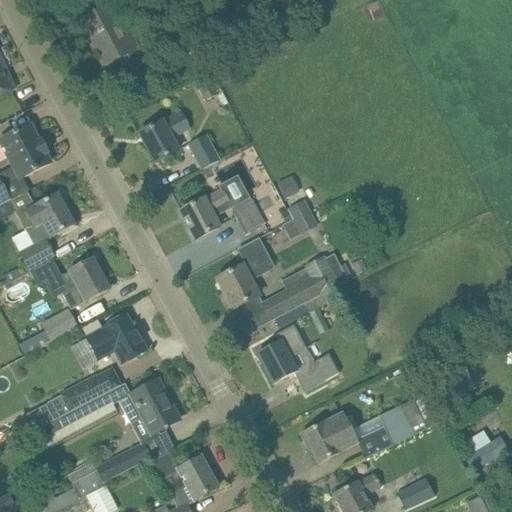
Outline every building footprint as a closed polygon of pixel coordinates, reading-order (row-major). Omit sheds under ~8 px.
[(131,84),(151,73),(137,47),(132,50),(109,7),(79,23),(80,24),(82,23),(97,50),(94,52),(103,68),(118,60),(131,84)] [(0,61),(0,97),(13,91),(0,61)] [(221,93),(212,76),(195,85),(204,101),(221,93)] [(154,164),(172,155),(177,151),(170,138),(188,129),(179,113),(156,126),(139,135),(154,164)] [(0,206),(10,201),(4,188),(19,180),(20,180),(31,174),(49,164),(44,155),(47,153),(41,142),(38,143),(29,126),(0,141),(0,143),(13,167),(0,173),(0,206)] [(265,140),(261,133),(252,138),(256,145),(265,140)] [(201,172),(220,161),(206,136),(187,146),(201,172)] [(298,193),(291,178),(277,184),(284,200),(298,193)] [(203,200),(198,203),(180,212),(195,241),(213,231),(218,228),(210,214),(228,205),(220,191),(203,200)] [(56,195),(39,205),(33,208),(24,213),(33,228),(26,232),(33,246),(18,254),(26,271),(52,258),(43,241),(72,226),(56,195)] [(251,198),(230,209),(244,236),(265,224),(251,198)] [(10,201),(0,206),(0,222),(17,213),(10,201)] [(289,225),(311,215),(304,203),(287,211),(285,208),(278,212),(284,225),(288,222),(289,225)] [(311,215),(289,225),(296,238),(317,228),(311,215)] [(246,265),(216,280),(232,310),(258,297),(250,282),(265,273),(265,272),(271,269),(257,240),(238,250),(246,265)] [(270,322),(338,288),(337,287),(347,282),(334,256),(324,260),(323,258),(303,268),(304,270),(282,283),(287,292),(261,306),(270,322)] [(69,273),(61,277),(69,291),(61,295),(70,311),(85,303),(90,300),(108,290),(91,260),(74,270),(68,272),(69,273)] [(357,276),(367,270),(361,260),(351,265),(357,276)] [(45,332),(19,346),(25,357),(76,330),(66,312),(41,325),(45,332)] [(98,333),(85,341),(97,362),(114,352),(119,362),(122,366),(146,353),(133,329),(132,330),(125,317),(104,328),(102,330),(102,331),(98,333)] [(305,393),(365,361),(354,341),(312,363),(293,326),(275,336),(279,344),(257,356),(272,385),(294,373),(305,393)] [(466,365),(448,370),(456,398),(474,392),(466,365)] [(48,405),(20,419),(29,434),(29,435),(40,430),(105,395),(104,393),(96,377),(94,378),(69,391),(69,392),(67,393),(47,404),(48,405)] [(105,395),(40,430),(48,445),(50,448),(117,414),(115,411),(116,410),(114,405),(118,403),(124,414),(136,408),(150,435),(151,436),(164,429),(165,431),(167,430),(166,428),(179,421),(167,400),(157,381),(129,396),(124,385),(113,390),(105,395)] [(401,407),(379,418),(393,445),(414,435),(401,407)] [(318,427),(300,436),(307,450),(310,449),(318,464),(336,455),(339,454),(338,453),(356,444),(356,443),(359,441),(368,457),(393,445),(379,418),(367,424),(350,432),(342,415),(339,417),(324,425),(324,424),(318,427)] [(458,430),(453,433),(459,443),(464,440),(458,430)] [(472,470),(507,450),(500,439),(466,460),(472,470)] [(31,511),(54,511),(104,486),(102,483),(149,459),(142,445),(95,469),(90,461),(65,474),(73,490),(31,511)] [(168,454),(151,463),(164,479),(170,490),(172,495),(174,494),(182,507),(185,506),(185,507),(195,502),(194,501),(216,489),(200,459),(177,471),(168,454)] [(443,470),(397,494),(405,510),(458,483),(454,476),(448,479),(443,470)] [(341,511),(369,511),(372,511),(364,497),(380,488),(373,475),(357,484),(357,483),(333,496),(341,511)] [(105,486),(104,487),(85,497),(91,508),(92,511),(113,511),(117,510),(105,486)] [(0,511),(10,511),(16,510),(9,496),(0,499),(0,511)] [(485,511),(478,497),(465,504),(469,511),(485,511)]
